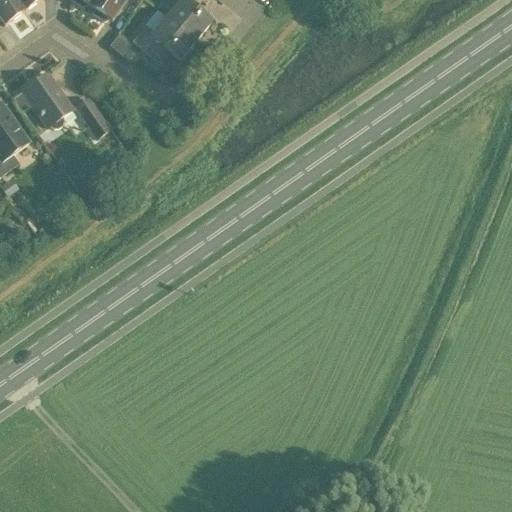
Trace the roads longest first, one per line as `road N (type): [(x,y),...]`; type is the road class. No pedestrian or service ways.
road 1 (primary): [(0,384),(511,25)]
road 2 (residential): [(135,87),(54,32),(0,71)]
